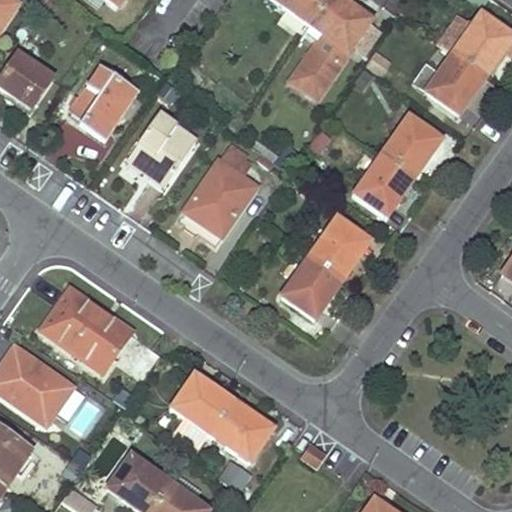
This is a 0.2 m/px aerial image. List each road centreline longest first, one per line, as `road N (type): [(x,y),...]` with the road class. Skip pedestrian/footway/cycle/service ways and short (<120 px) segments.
road 1 (residential): [(326,410),(471,511)]
road 2 (residential): [(427,271),(326,410)]
road 3 (residential): [(45,220),(186,317)]
road 4 (residential): [(326,410),(186,317)]
road 5 (residential): [(427,271),(511,149)]
